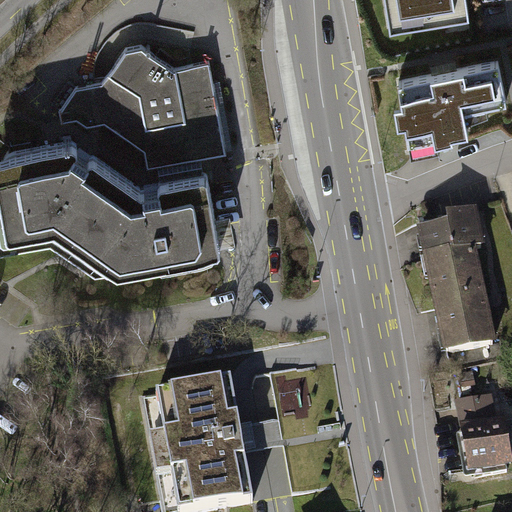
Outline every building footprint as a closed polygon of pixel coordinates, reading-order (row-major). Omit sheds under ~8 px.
[(466,0),(385,0),(390,27),(469,14),(466,0)] [(144,149),(147,167),(226,152),(209,61),(175,68),(143,44),(126,46),(102,82),(75,86),(59,108),(62,121),(77,118),(87,125),(104,122),(144,149)] [(497,61),(399,81),(401,92),(395,94),(399,112),(405,111),(410,138),(435,133),(436,138),(452,135),(452,132),(467,129),(463,108),(505,100),(497,61)] [(0,250),(51,242),(95,273),(218,251),(221,246),(208,174),(204,172),(161,179),(157,185),(142,188),(93,155),(88,158),(77,150),(77,144),(72,140),(71,136),(65,137),(66,143),(0,154),(0,250)] [(217,211),(221,240),(237,237),(232,208),(217,211)] [(422,226),(449,364),(493,356),(466,218),(422,226)] [(231,381),(142,397),(162,511),(204,511),(253,503),(231,381)] [(458,405),(470,471),(511,464),(503,420),(494,422),(490,399),(458,405)]
